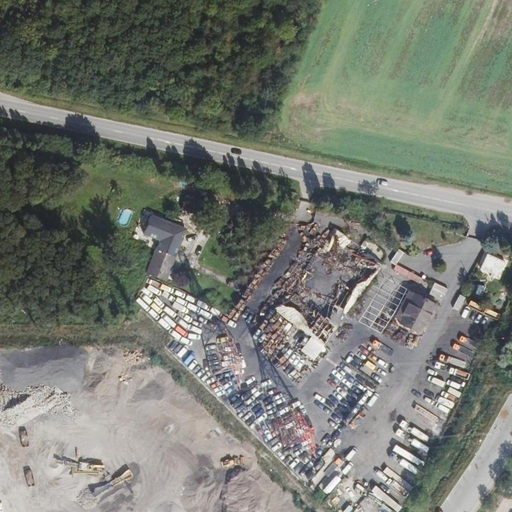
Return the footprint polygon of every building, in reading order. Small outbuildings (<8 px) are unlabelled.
[(167,280),(186,227),(150,215),(143,234),(160,240),(148,273),(167,280)] [(275,310),(324,346),(384,265),(334,229),(275,310)] [(478,267),(494,275),(498,276),(506,261),(502,259),(485,250),(478,267)] [(410,288),(394,320),(422,333),(437,302),(410,288)] [(459,324),(473,331),(481,315),(468,308),(459,324)] [(4,423),(30,423),(31,402),(0,401),(0,417),(4,417),(4,423)] [(398,511),(407,500),(380,480),(371,491),(398,511)]
